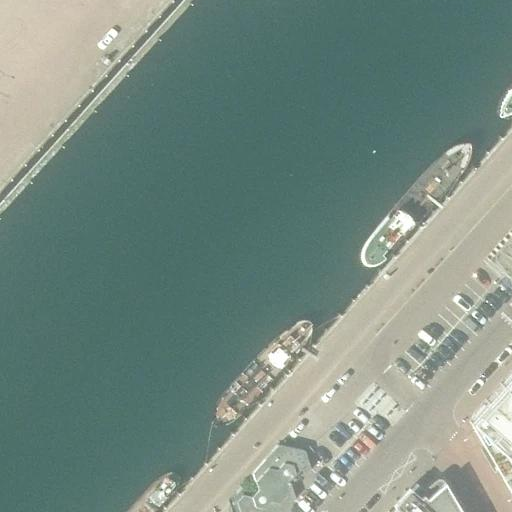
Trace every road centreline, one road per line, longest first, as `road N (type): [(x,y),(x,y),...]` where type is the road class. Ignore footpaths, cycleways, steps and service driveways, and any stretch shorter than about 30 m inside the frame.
road 1 (unclassified): [(103,0),(0,121)]
road 2 (residential): [(341,511),(429,417)]
road 3 (residential): [(429,417),(511,326)]
